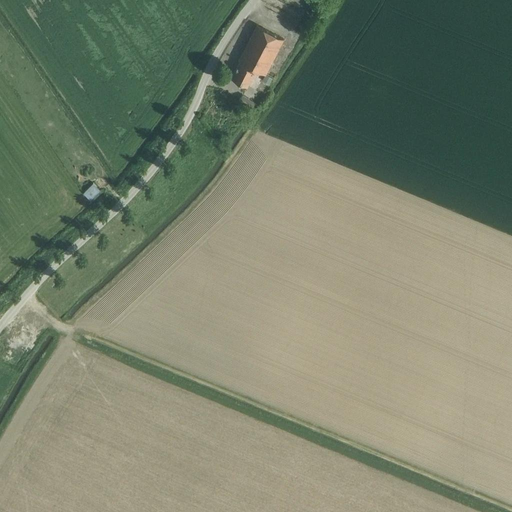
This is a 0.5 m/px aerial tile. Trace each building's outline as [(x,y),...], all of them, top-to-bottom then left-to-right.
[(312,0),(294,29),(303,35),(325,2),(321,0),(312,0)] [(257,24),(238,60),(240,60),(255,68),(265,73),(284,37),(257,24)] [(240,60),(231,77),(247,86),(255,68),(240,60)] [(259,83),(267,87),(271,79),(264,75),(259,83)] [(239,99),(247,105),(251,107),(255,102),(242,94),(239,99)] [(93,173),(82,183),(89,191),(100,181),(93,173)]
